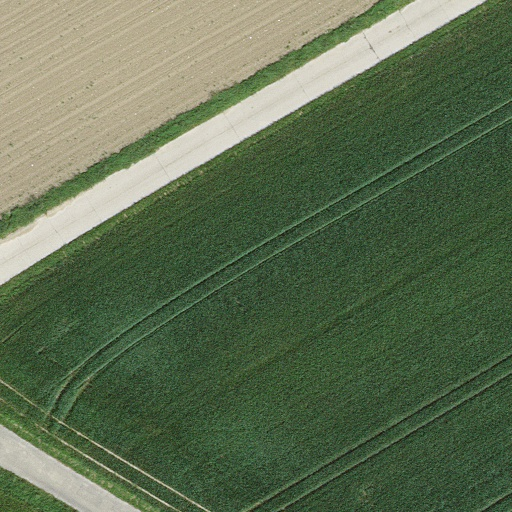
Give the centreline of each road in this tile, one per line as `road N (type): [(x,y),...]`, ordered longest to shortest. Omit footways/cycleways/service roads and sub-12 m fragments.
road 1 (track): [(0,265),(460,0)]
road 2 (unclassified): [(0,446),(105,511)]
